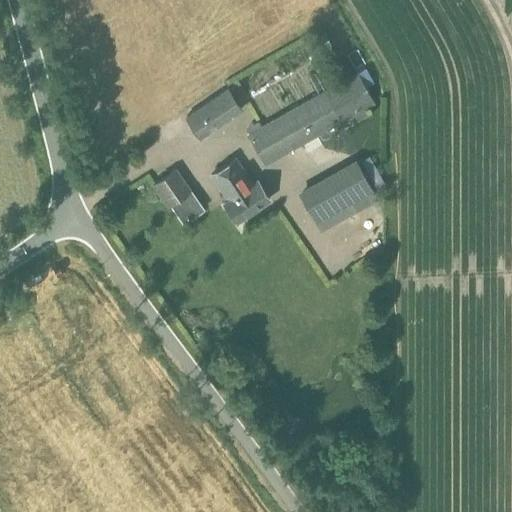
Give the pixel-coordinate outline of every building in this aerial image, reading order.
[(359,69),(249,131),(267,163),(376,101),(359,69)] [(187,116),(200,137),(235,114),(242,110),(228,88),(187,116)] [(356,158),(300,191),(323,230),(379,197),(356,158)] [(236,160),(214,175),(230,199),(224,203),(236,221),(269,198),(257,181),(252,184),(236,160)] [(176,168),(152,183),(167,205),(190,190),(176,168)]
